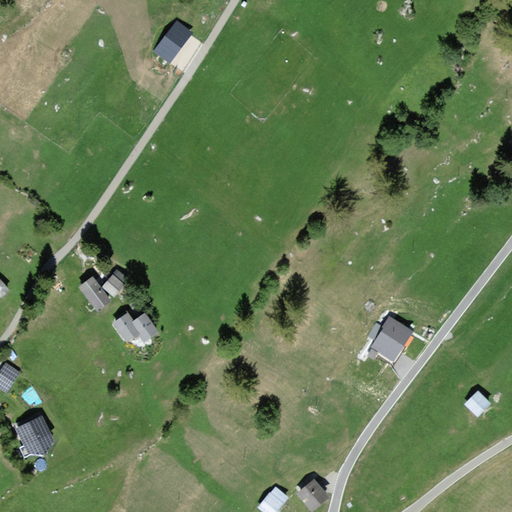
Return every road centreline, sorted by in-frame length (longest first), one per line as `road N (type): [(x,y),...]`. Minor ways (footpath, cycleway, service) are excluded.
road 1 (residential): [(236,0),(0,343)]
road 2 (residential): [(511,242),(361,439),(332,511)]
road 3 (residential): [(411,511),(511,438)]
